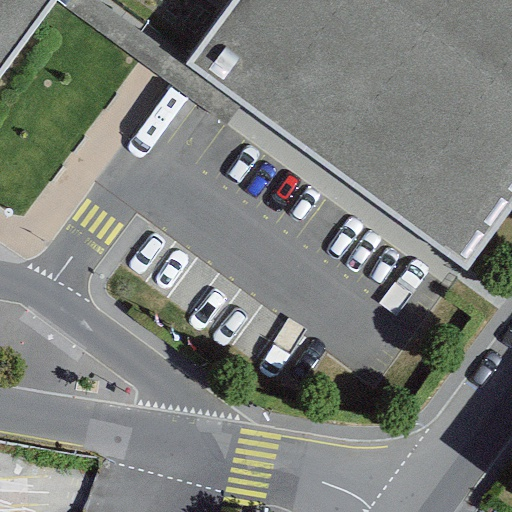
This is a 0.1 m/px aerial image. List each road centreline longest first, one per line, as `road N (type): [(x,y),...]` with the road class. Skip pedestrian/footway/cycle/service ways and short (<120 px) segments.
road 1 (residential): [(0,417),(255,464),(343,490),(377,511)]
road 2 (residential): [(418,511),(511,376)]
